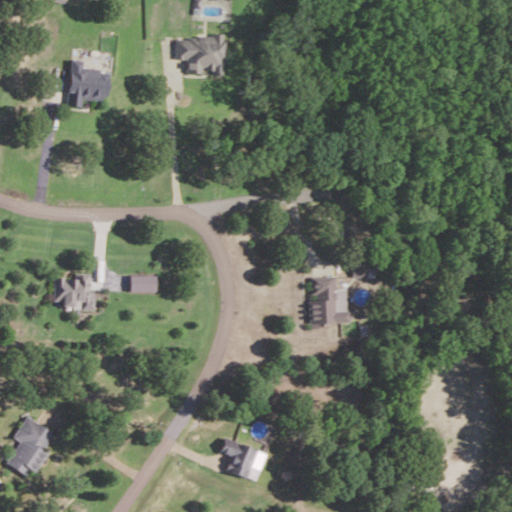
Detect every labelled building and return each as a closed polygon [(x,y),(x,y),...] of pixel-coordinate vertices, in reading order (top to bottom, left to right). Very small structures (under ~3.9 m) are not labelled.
[(174,58),(185,58),(185,72),(201,72),(201,69),(212,69),(212,74),(223,74),(224,36),(175,35),(174,58)] [(81,98),(105,100),(108,70),(81,67),(82,59),(69,58),(65,104),(80,106),(81,98)] [(364,275),(364,266),(351,266),(351,275),(364,275)] [(52,300),(61,300),(61,303),(79,303),(79,308),(93,308),(93,293),(88,293),(88,272),(73,272),(73,276),(53,276),(52,300)] [(129,274),(129,291),(154,290),(154,274),(129,274)] [(309,322),(347,321),(346,288),(335,288),(334,275),(312,276),(312,298),(308,299),(309,322)] [(34,471),(46,452),(41,449),(52,431),(26,415),(13,436),(19,440),(6,463),(24,474),(28,467),(34,471)] [(264,452),(223,436),(218,450),(229,454),(224,468),(254,480),(264,452)]
